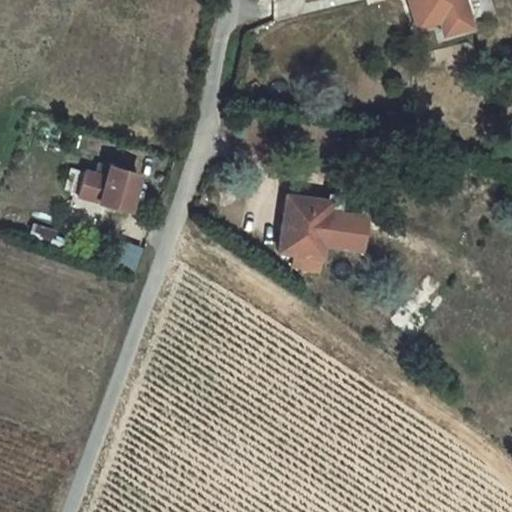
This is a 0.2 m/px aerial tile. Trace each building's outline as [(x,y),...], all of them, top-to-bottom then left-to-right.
[(408,0),(417,28),(439,21),(443,34),(470,27),(463,5),(477,0),(408,0)] [(128,209),(138,175),(97,164),(94,173),(84,170),(83,171),(71,168),(65,189),(77,193),(77,195),(128,209)] [(381,191),(445,199),(448,175),(384,167),(381,191)] [(285,215),(282,215),(277,252),(321,259),(329,202),(287,196),(285,215)] [(320,304),(387,351),(401,331),(334,284),(320,304)]
